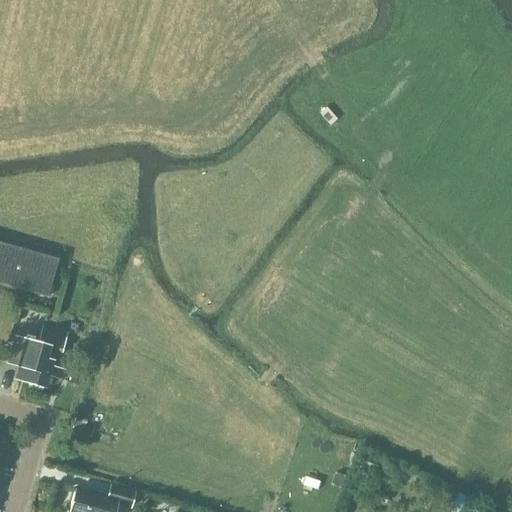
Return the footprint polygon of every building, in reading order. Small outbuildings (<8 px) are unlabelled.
[(0,285),(51,300),(62,262),(0,244),(0,285)] [(63,351),(68,333),(44,326),(39,342),(16,336),(9,358),(20,361),(15,380),(45,389),(49,376),(62,379),(65,369),(56,367),(58,361),(47,358),(50,348),(63,351)] [(16,453),(15,428),(0,428),(1,465),(29,465),(29,453),(16,453)] [(407,472),(402,483),(419,491),(424,480),(407,472)] [(133,510),(137,495),(114,488),(110,500),(78,491),(72,511),(118,511),(120,506),(133,510)] [(464,511),(471,501),(461,494),(454,506),(464,511)]
